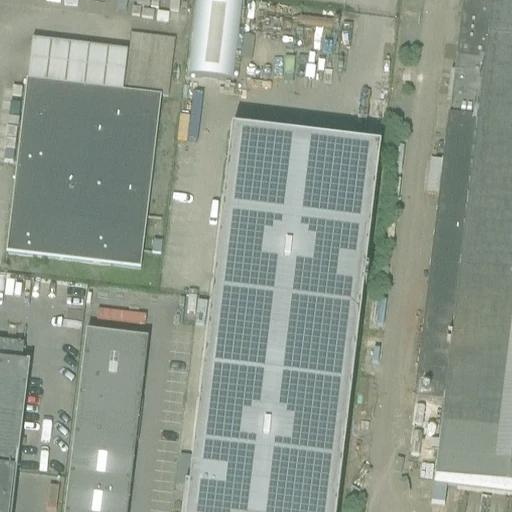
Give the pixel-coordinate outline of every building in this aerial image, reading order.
[(202,0),(196,0),(187,79),(230,84),(240,4),(202,0)] [(511,0),(460,0),(460,1),(456,46),(447,120),(446,120),(413,403),(442,407),(432,488),(511,497),(511,0)] [(128,38),(121,94),(123,94),(160,99),(165,99),(172,43),(128,38)] [(139,272),(158,119),(160,99),(123,94),(121,94),(25,83),(5,256),(139,272)] [(334,511),(378,153),(229,136),(184,511),(334,511)] [(83,334),(62,511),(125,511),(134,443),(135,444),(140,403),(138,403),(146,342),(83,334)] [(0,511),(9,511),(27,368),(20,367),(22,348),(0,345),(0,511)]
